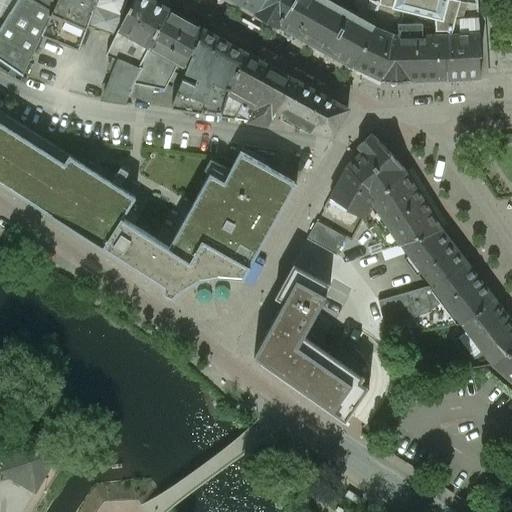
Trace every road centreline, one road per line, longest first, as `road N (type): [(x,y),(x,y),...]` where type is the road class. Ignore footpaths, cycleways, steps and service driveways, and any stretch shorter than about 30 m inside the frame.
road 1 (residential): [(214,353),(435,511)]
road 2 (residential): [(0,203),(214,353)]
road 3 (residential): [(214,353),(345,140)]
road 4 (residential): [(377,111),(435,137),(511,241)]
road 5 (residential): [(377,111),(511,106)]
